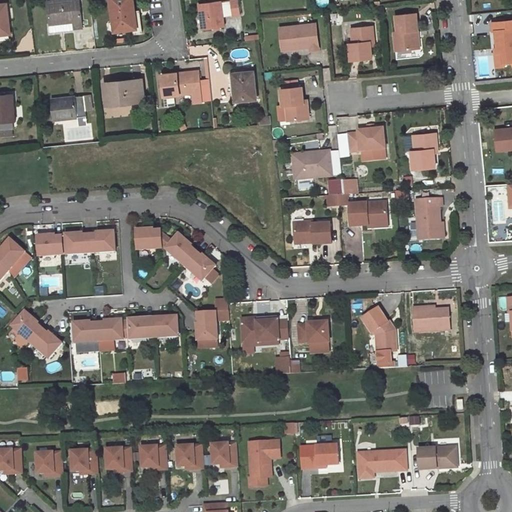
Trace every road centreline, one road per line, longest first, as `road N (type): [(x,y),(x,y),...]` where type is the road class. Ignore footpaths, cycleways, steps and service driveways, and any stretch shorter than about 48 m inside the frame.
road 1 (residential): [(476,269),(301,288),(269,280),(185,209),(22,213),(0,222)]
road 2 (residential): [(476,269),(491,485)]
road 3 (residential): [(0,67),(146,51),(167,30),(171,0)]
road 4 (residential): [(472,504),(320,505),(299,511)]
road 5 (residential): [(463,98),(476,269)]
road 6 (residential): [(334,108),(463,98)]
